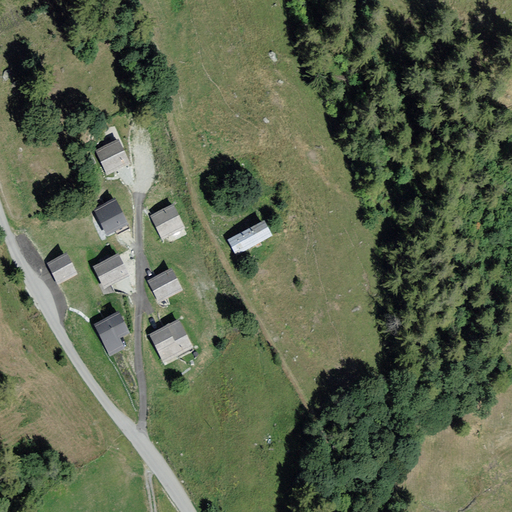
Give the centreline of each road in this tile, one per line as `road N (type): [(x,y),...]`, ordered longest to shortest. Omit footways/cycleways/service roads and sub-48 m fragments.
road 1 (unclassified): [(0,217),(18,265),(91,388),(117,414)]
road 2 (unclassified): [(189,511),(117,414)]
